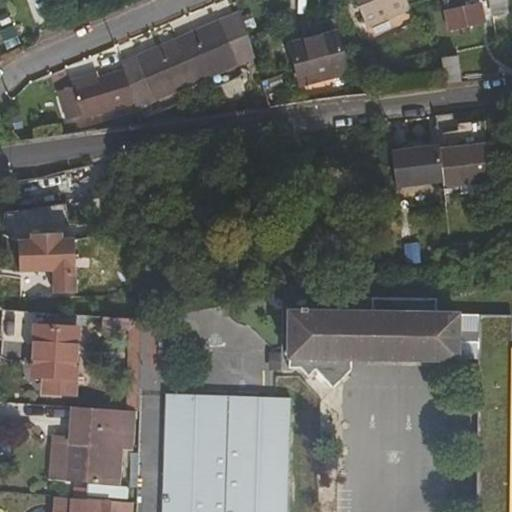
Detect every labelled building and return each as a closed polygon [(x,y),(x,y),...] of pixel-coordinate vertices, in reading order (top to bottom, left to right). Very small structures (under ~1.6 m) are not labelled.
[(355,0),(368,29),(411,10),(410,6),(407,0),(355,0)] [(507,0),(488,0),(491,21),(510,18),(507,0)] [(481,5),(447,11),(451,30),(484,24),(481,5)] [(135,104),(137,109),(256,59),(241,13),(123,63),(125,71),(135,104)] [(38,32),(47,54),(72,44),(63,22),(38,32)] [(348,74),(337,33),(291,46),(303,86),(348,74)] [(462,83),(458,57),(441,59),(446,85),(462,83)] [(135,104),(125,71),(59,92),(67,121),(82,117),(82,119),(135,104)] [(444,189),(491,184),(487,144),(440,149),(444,182),(444,189)] [(440,149),(440,147),(389,154),(393,189),(444,182),(440,149)] [(21,274),(54,273),(55,296),(78,295),(76,241),(63,241),(63,235),(32,237),(32,243),(20,243),(21,274)] [(489,253),(477,255),(476,243),(453,246),(455,268),(490,264),(489,253)] [(325,314),(290,314),(290,368),(298,369),(309,378),(316,372),(333,389),(351,372),(353,360),(457,361),(458,316),(437,316),(437,299),(325,298),(325,314)] [(511,315),(458,316),(457,361),(483,362),(481,495),(492,495),(494,394),(511,394),(511,315)] [(106,329),(132,331),(131,362),(141,363),(142,321),(106,318),(106,329)] [(45,394),(74,396),(78,330),(38,329),(35,375),(45,376),(45,394)] [(141,363),(131,362),(129,411),(134,412),(140,412),(141,363)] [(511,511),(511,394),(494,394),(492,495),(481,495),(481,511),(511,511)] [(288,511),(291,399),(166,395),(162,511),(288,511)] [(73,408),(69,481),(119,486),(122,449),(132,449),(134,412),(129,411),(73,408)] [(88,499),(88,502),(55,501),(53,511),(130,511),(131,506),(110,504),(110,501),(88,499)]
